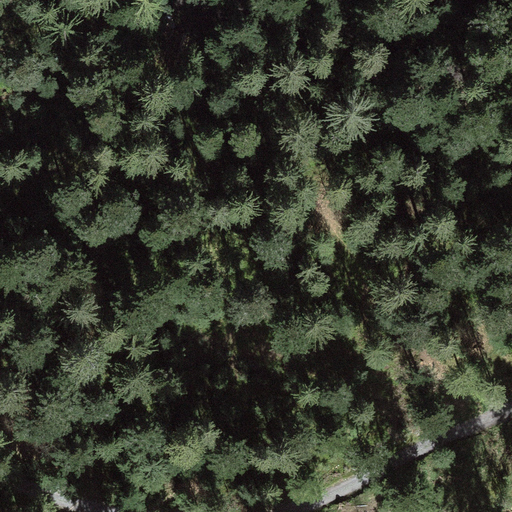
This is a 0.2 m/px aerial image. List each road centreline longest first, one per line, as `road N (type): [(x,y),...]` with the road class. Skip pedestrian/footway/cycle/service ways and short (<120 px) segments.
road 1 (track): [(511,89),(210,0)]
road 2 (track): [(267,511),(312,501),(511,408)]
road 3 (track): [(0,469),(131,511)]
